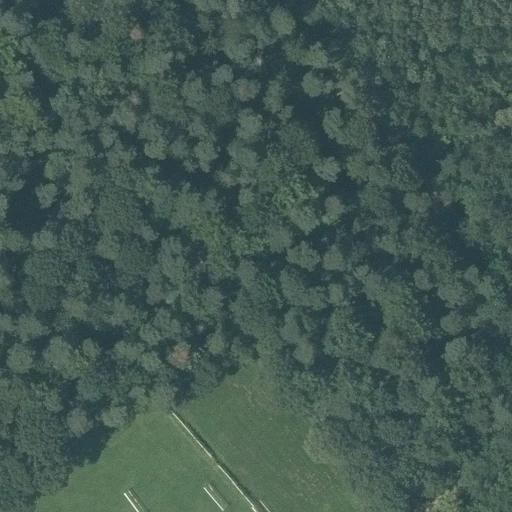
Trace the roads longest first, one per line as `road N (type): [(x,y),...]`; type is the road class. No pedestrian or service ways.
road 1 (track): [(511,276),(284,0)]
road 2 (track): [(418,511),(511,430)]
